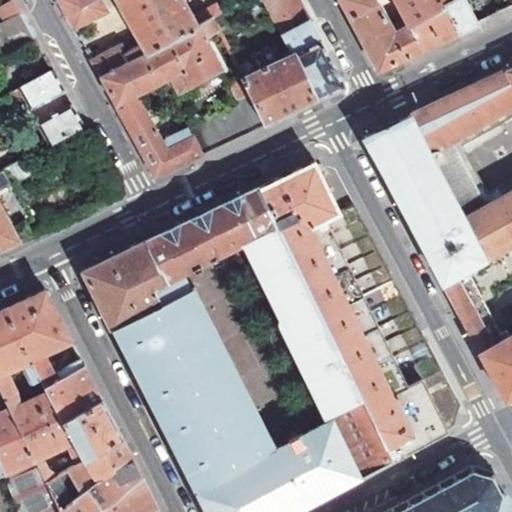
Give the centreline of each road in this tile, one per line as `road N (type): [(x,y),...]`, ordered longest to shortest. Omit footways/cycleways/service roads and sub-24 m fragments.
road 1 (residential): [(327,117),(489,424)]
road 2 (residential): [(178,511),(45,248)]
road 3 (residential): [(327,117),(149,201)]
road 4 (residential): [(128,163),(39,0)]
road 5 (residential): [(331,511),(489,424)]
road 6 (residential): [(511,30),(374,95)]
